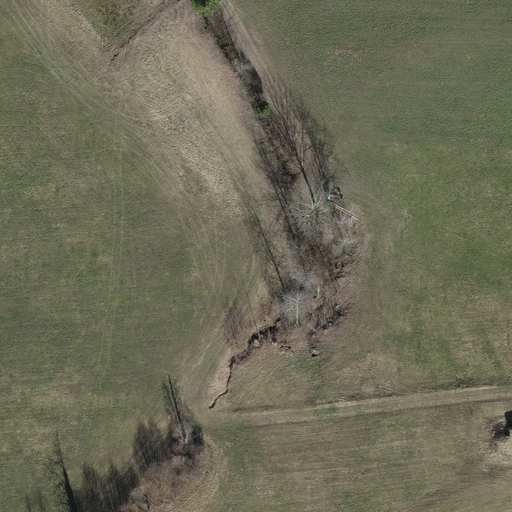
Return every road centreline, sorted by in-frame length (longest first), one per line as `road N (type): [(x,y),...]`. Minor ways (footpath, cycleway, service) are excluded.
road 1 (track): [(221,0),(311,152),(312,183),(275,233),(190,402),(216,422),(243,424),(511,391)]
road 2 (track): [(96,511),(190,402)]
